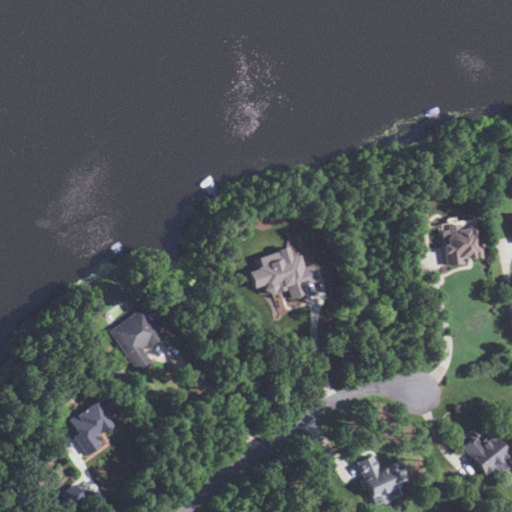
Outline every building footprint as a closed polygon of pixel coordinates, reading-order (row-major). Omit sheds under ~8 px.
[(483,254),(461,259),(462,261),(445,265),(442,253),(441,253),(439,245),(443,244),(438,225),(446,223),(445,218),(455,215),(456,222),(474,218),(483,254)] [(317,279),(303,283),(306,292),(289,297),(286,287),(270,292),(266,281),(253,285),(248,269),(257,266),(257,265),(260,264),(257,255),(278,249),(277,247),(288,244),(291,254),(299,252),(303,265),(312,262),(317,279)] [(151,360),(137,370),(107,329),(140,306),(161,336),(148,345),(145,342),(140,346),(151,360)] [(86,455),(71,435),(76,431),(67,420),(96,398),(100,405),(104,402),(113,414),(107,419),(111,424),(102,430),(101,427),(92,434),(100,444),(86,455)] [(484,474),(462,446),(475,435),(480,441),(486,436),(487,438),(494,433),(510,454),(484,474)] [(406,478),(399,481),(400,483),(385,490),(389,499),(375,505),(355,460),(371,453),(379,470),(398,461),(406,478)] [(68,507),(60,492),(76,483),(84,498),(68,507)]
